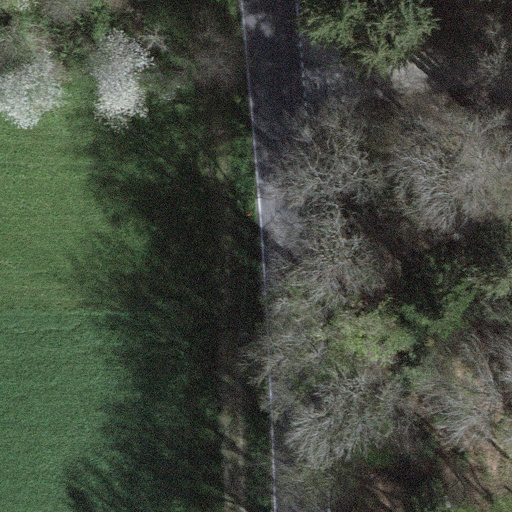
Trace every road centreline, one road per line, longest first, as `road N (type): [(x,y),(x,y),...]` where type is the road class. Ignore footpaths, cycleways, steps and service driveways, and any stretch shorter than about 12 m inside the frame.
road 1 (track): [(224,511),(209,100),(274,77),(458,68),(511,75)]
road 2 (tertiary): [(266,0),(302,511)]
